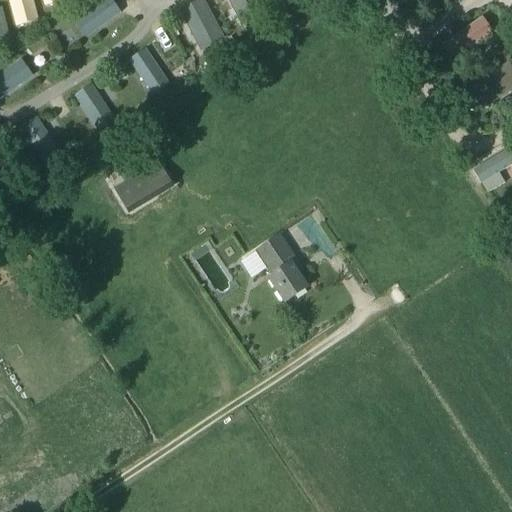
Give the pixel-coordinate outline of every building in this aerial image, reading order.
[(110,0),(107,0),(83,18),(95,33),(121,14),(110,0)] [(202,0),(200,0),(179,11),(201,52),(224,40),(202,0)] [(257,0),(228,0),(241,23),(264,11),(257,0)] [(481,20),(442,47),(451,61),(491,34),(481,20)] [(151,60),(135,71),(153,97),(169,86),(151,60)] [(481,60),(472,66),(477,75),(486,70),(481,60)] [(477,83),(491,106),(511,92),(511,71),(508,64),(477,83)] [(13,68),(0,77),(0,100),(24,84),(13,68)] [(97,97),(81,107),(99,134),(115,123),(97,97)] [(43,130),(27,140),(45,167),(61,156),(43,130)] [(129,216),(173,190),(149,149),(104,176),(129,216)] [(511,158),(508,151),(473,172),(481,185),(511,166),(511,158)] [(284,305),(307,290),(291,266),(296,263),(280,238),(256,254),(272,278),(268,281),(284,305)]
